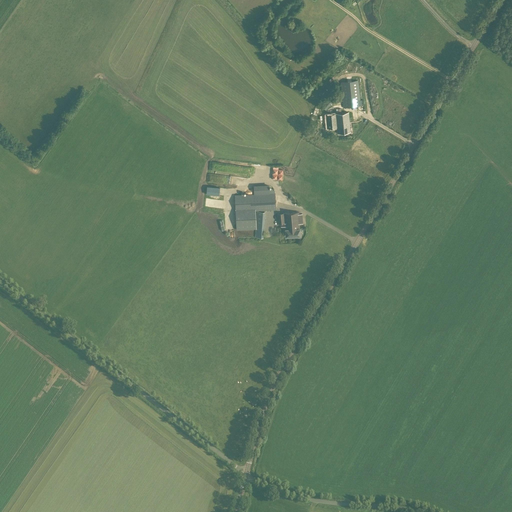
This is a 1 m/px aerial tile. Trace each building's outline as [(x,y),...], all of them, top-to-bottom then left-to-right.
[(362,100),(360,100),(358,80),(341,82),(344,108),(363,105),(362,100)] [(337,133),(350,132),(348,112),(326,115),(327,128),(337,127),(337,133)] [(283,179),(283,169),(278,169),(278,166),(272,166),(272,179),(283,179)] [(256,228),(255,211),(276,210),(275,193),(235,195),(236,212),(236,230),(256,229),(256,228)] [(255,237),(263,237),(265,212),(257,211),(256,228),(256,229),(255,237)] [(302,214),(299,214),(298,212),(277,214),(278,223),(285,223),(285,229),(286,236),(300,235),(300,228),(299,228),(299,224),(303,223),(302,214)]
